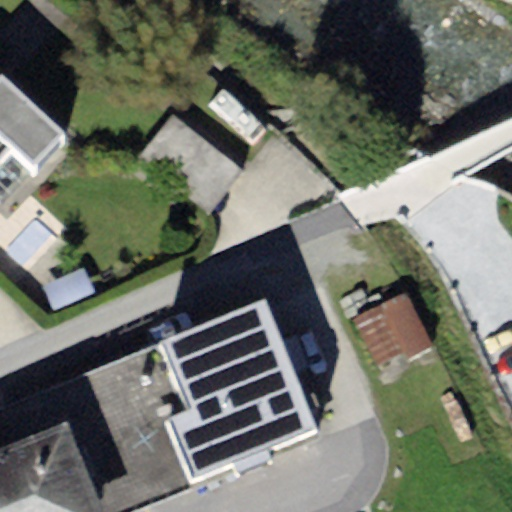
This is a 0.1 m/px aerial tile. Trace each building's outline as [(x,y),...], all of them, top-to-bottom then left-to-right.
[(0,75),(0,167),(15,152),(34,169),(64,137),(0,75)] [(172,113),(141,153),(212,208),(243,168),(172,113)] [(355,321),(383,377),(435,350),(407,294),(355,321)] [(188,415),(166,424),(193,490),(215,480),(320,438),(295,376),(282,342),(266,305),(161,347),(188,415)] [(282,342),(295,376),(311,369),(298,335),(282,342)] [(68,424),(102,511),(138,511),(193,490),(166,424),(188,415),(161,347),(139,356),(54,389),(27,400),(41,435),(68,424)] [(41,435),(0,451),(0,511),(102,511),(68,424),(41,435)]
